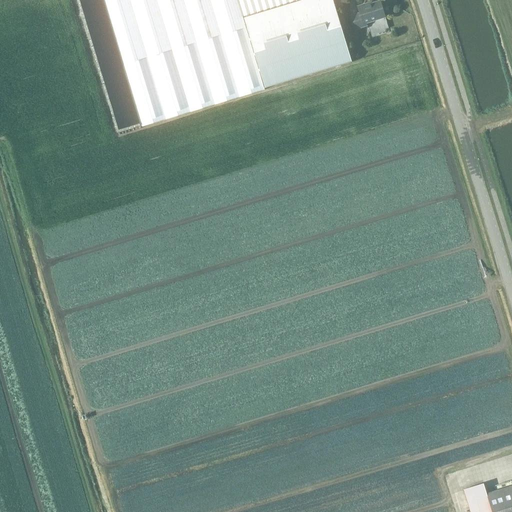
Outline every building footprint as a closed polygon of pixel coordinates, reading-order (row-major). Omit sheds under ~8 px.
[(104,0),(142,125),(264,89),(242,17),(237,0),(104,0)] [(237,0),(242,17),(300,0),(237,0)] [(300,0),(242,17),(264,89),(351,63),(335,10),(332,0),(300,0)] [(341,0),(332,0),(335,10),(343,7),(341,0)] [(366,23),(385,17),(380,2),(368,5),(367,4),(358,7),(360,14),(352,16),(355,29),(366,25),(366,23)] [(511,511),(511,485),(486,494),(483,483),(463,489),(470,511),(511,511)]
